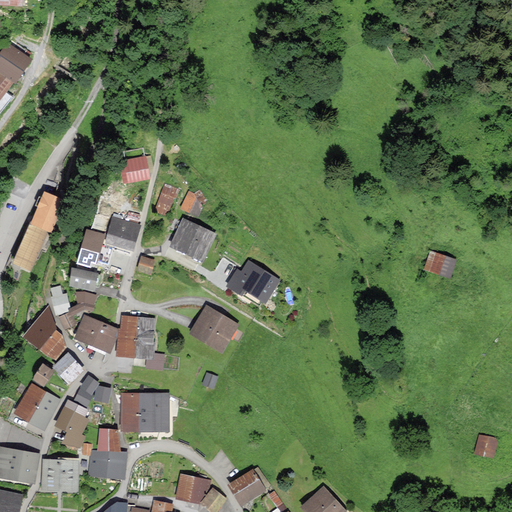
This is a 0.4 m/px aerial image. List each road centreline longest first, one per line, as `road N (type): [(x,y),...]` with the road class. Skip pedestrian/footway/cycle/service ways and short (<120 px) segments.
road 1 (track): [(91,99),(102,135),(47,286),(66,338),(95,366)]
road 2 (unclassified): [(0,262),(103,78)]
road 3 (track): [(185,0),(170,31),(144,205)]
road 4 (residential): [(95,366),(113,358),(144,205)]
road 5 (residential): [(22,511),(52,422),(95,366)]
road 6 (residential): [(242,511),(213,471),(188,453),(158,446),(131,456)]
